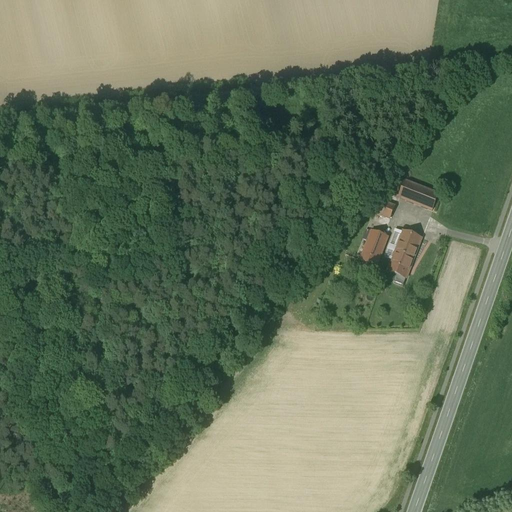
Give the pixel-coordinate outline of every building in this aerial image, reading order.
[(405,183),(398,199),(432,212),(439,196),(405,183)] [(381,203),(373,222),(387,227),(395,208),(381,203)] [(388,239),(372,233),(361,262),(376,268),(388,239)] [(403,233),(395,252),(414,259),(421,240),(403,233)] [(414,259),(395,252),(388,272),(397,276),(394,283),(403,287),(414,259)]
